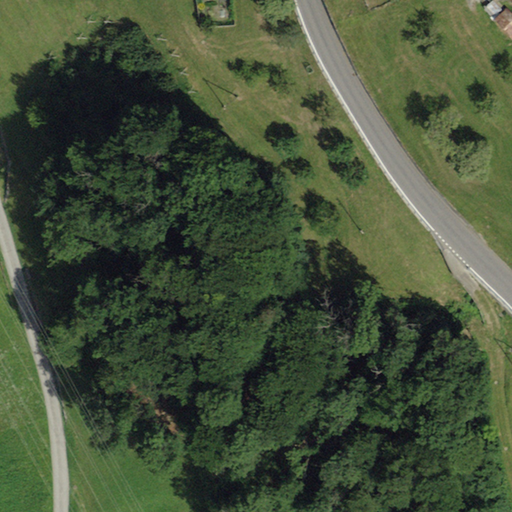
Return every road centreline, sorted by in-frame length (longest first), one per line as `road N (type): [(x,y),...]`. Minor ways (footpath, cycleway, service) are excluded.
road 1 (tertiary): [(308,0),(368,121),(444,225),(511,291)]
road 2 (unclassified): [(0,215),(46,383),(53,511)]
